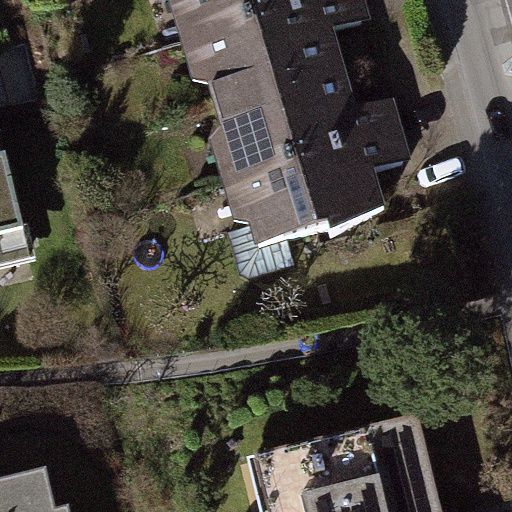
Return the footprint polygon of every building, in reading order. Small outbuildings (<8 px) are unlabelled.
[(180,0),(191,32),(317,0),(180,0)] [(369,0),(317,0),(191,32),(202,74),(220,82),(225,97),(354,63),(347,29),(374,20),(369,0)] [(354,63),(225,97),(232,123),(219,139),(230,176),(409,130),(399,99),(366,105),(354,63)] [(409,130),(230,176),(243,219),(262,223),(266,241),(398,203),(386,172),(418,163),(409,130)] [(0,263),(26,256),(0,155),(0,263)] [(451,511),(430,417),(262,455),(275,511),(451,511)] [(51,471),(0,482),(0,511),(75,511),(74,506),(59,509),(51,471)]
